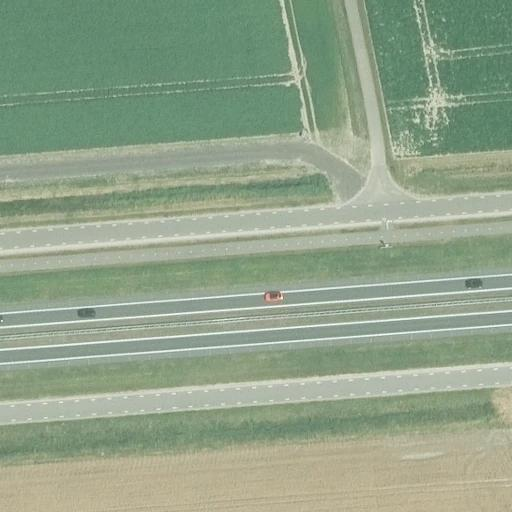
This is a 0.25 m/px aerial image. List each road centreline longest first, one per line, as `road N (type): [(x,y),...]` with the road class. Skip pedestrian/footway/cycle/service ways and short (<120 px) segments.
road 1 (unclassified): [(0,412),(511,373)]
road 2 (trunk): [(0,357),(511,318)]
road 3 (trunk): [(511,283),(0,321)]
road 4 (unclassified): [(0,241),(385,212)]
road 5 (unclassified): [(385,212),(349,0)]
road 6 (unclassified): [(385,212),(511,204)]
